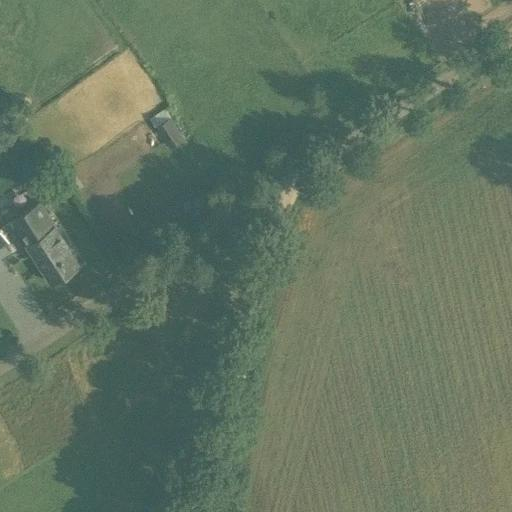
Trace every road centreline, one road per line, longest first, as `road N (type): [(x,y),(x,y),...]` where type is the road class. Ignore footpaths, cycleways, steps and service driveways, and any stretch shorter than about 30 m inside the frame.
road 1 (unclassified): [(0,370),(511,36)]
road 2 (track): [(279,187),(206,511)]
